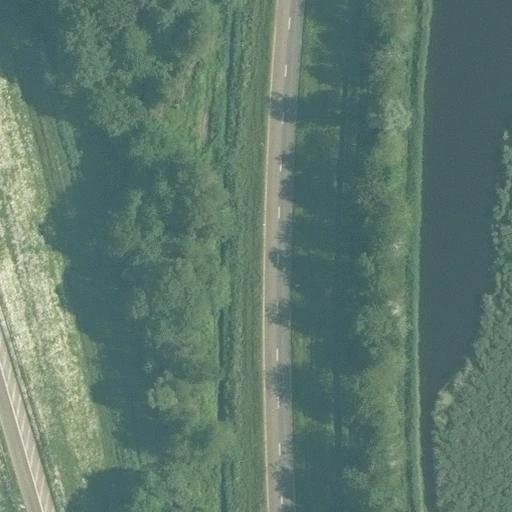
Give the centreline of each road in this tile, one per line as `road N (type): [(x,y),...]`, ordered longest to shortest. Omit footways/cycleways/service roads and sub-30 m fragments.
road 1 (track): [(417,0),(403,286),(408,511)]
road 2 (motorway): [(277,511),(273,258),(286,0)]
